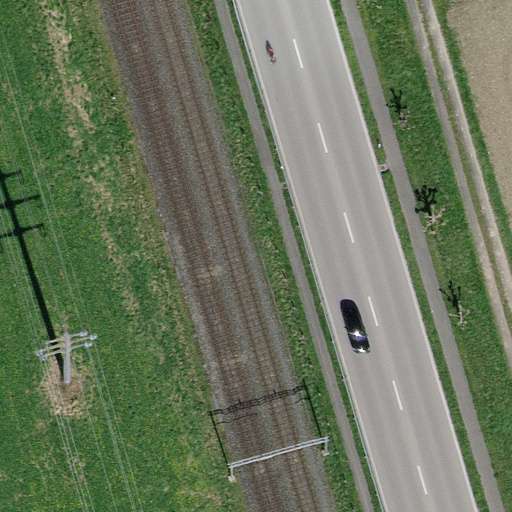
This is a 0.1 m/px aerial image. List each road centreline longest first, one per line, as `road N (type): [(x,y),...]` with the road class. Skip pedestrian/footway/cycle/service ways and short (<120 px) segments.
road 1 (primary): [(428,511),(280,0)]
road 2 (track): [(415,0),(511,334)]
